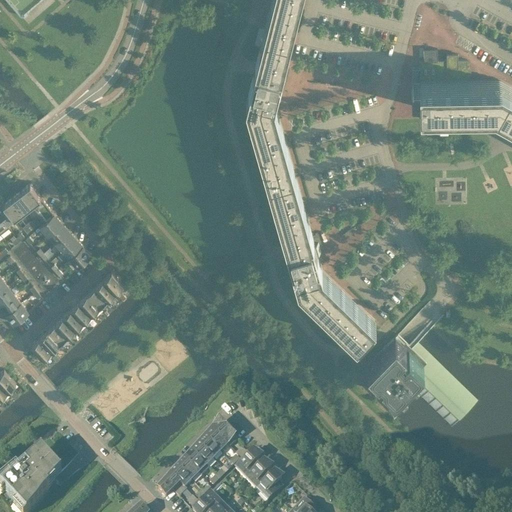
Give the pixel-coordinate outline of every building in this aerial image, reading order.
[(279,73),(296,0),(273,0),(266,30),(259,59),(255,75),(248,102),(274,191),(295,185),(271,102),(276,82),(279,73)] [(447,59),(438,59),(438,48),(423,49),(423,55),(423,60),(420,60),(420,67),(412,67),(413,82),(412,82),(415,92),(419,92),(419,106),(421,106),(422,120),(423,120),(464,119),(464,116),(464,105),(495,104),(511,113),(511,88),(500,82),(468,82),(467,59),(458,59),(458,54),(447,54),(447,59)] [(45,221),(54,213),(30,182),(21,189),(35,207),(34,207),(45,221)] [(315,252),(312,243),(295,185),(274,191),(289,245),(290,248),(300,283),(358,339),(373,324),(374,323),(320,271),(315,252)] [(26,214),(34,207),(35,207),(21,189),(12,196),(23,210),(26,214)] [(14,217),(23,210),(12,196),(3,202),(14,217)] [(7,223),(14,217),(3,202),(0,205),(0,215),(6,223),(7,223)] [(48,234),(62,222),(54,213),(45,221),(40,225),(48,234)] [(7,223),(6,223),(0,215),(0,232),(0,234),(9,227),(7,223)] [(55,241),(69,229),(62,222),(48,234),(55,241)] [(63,249),(76,237),(69,229),(55,241),(63,249)] [(70,257),(83,245),(76,237),(63,249),(70,257)] [(78,265),(91,254),(83,245),(70,257),(78,265)] [(20,275),(23,273),(18,265),(14,268),(20,275)] [(124,283),(123,283),(111,270),(103,278),(115,291),(124,283)] [(107,298),(115,291),(103,278),(95,285),(107,298)] [(33,292),(37,290),(31,282),(27,285),(33,292)] [(0,304),(14,294),(8,285),(0,290),(0,304)] [(99,306),(107,298),(95,285),(87,292),(99,306)] [(91,313),(99,306),(87,292),(79,300),(91,313)] [(0,304),(6,313),(20,302),(14,294),(0,304)] [(83,320),(91,313),(79,300),(71,307),(83,320)] [(14,322),(28,311),(20,302),(6,313),(14,322)] [(75,327),(83,320),(71,307),(63,314),(75,327)] [(67,335),(75,327),(63,314),(55,321),(67,335)] [(59,342),(67,335),(55,321),(47,329),(59,342)] [(51,349),(59,342),(47,329),(39,336),(51,349)] [(43,357),(51,349),(39,336),(31,344),(43,357)] [(406,347),(395,336),(367,365),(378,375),(380,373),(383,376),(381,378),(396,393),(406,382),(452,426),(477,401),(416,343),(409,350),(409,349),(407,351),(405,348),(406,347)] [(16,382),(16,381),(4,368),(0,371),(0,380),(8,389),(16,382)] [(224,427),(225,425),(223,423),(221,424),(220,423),(213,431),(214,432),(227,446),(229,448),(237,440),(224,427)] [(227,446),(214,432),(207,439),(220,453),(227,446)] [(213,460),(220,453),(207,439),(200,446),(213,460)] [(206,467),(213,460),(200,446),(192,454),(206,467)] [(0,511),(47,511),(72,490),(66,482),(63,478),(60,473),(61,471),(39,447),(21,462),(25,467),(19,472),(15,467),(0,479),(0,511)] [(241,459),(245,454),(240,449),(236,454),(241,459)] [(257,462),(260,459),(253,452),(235,470),(246,481),(261,466),(257,462)] [(198,474),(206,467),(192,454),(185,461),(198,474)] [(233,466),(238,461),(234,457),(230,462),(233,466)] [(191,481),(198,474),(185,461),(178,468),(191,481)] [(229,471),(233,466),(230,462),(225,467),(229,471)] [(267,473),(271,470),(264,463),(261,466),(246,481),(256,492),(271,477),(271,476),(267,473)] [(184,488),(191,481),(178,468),(170,475),(172,477),(172,476),(184,489),(184,488)] [(219,480),(224,476),(220,472),(215,476),(219,480)] [(278,483),(281,480),(274,473),(271,476),(271,477),(256,492),(267,502),(267,503),(282,488),(278,483)] [(184,488),(184,489),(172,476),(172,477),(158,491),(162,495),(161,497),(163,499),(164,497),(165,499),(172,491),(179,498),(187,491),(184,488)] [(214,485),(219,480),(215,476),(210,481),(214,485)] [(204,495),(209,490),(205,486),(201,491),(204,495)] [(200,500),(204,495),(201,491),(196,496),(200,500)] [(214,511),(221,505),(211,494),(193,511),(214,511)] [(192,507),(197,502),(192,497),(187,502),(192,507)] [(317,511),(303,499),(291,511),(317,511)]
